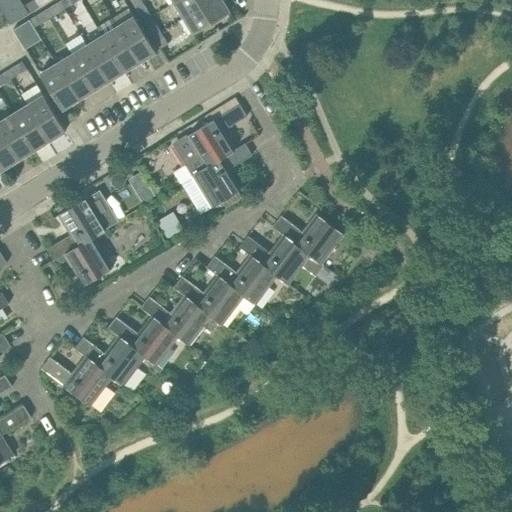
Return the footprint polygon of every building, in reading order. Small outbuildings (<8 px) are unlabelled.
[(20,0),(0,0),(0,8),(10,24),(18,19),(29,13),(24,5),(20,0)] [(29,13),(39,6),(35,0),(32,0),(24,5),(29,13)] [(65,8),(77,1),(76,0),(60,0),(60,1),(65,8)] [(142,0),(134,5),(142,17),(149,13),(142,0)] [(177,0),(174,2),(184,18),(212,0),(177,0)] [(209,23),(227,13),(230,11),(222,0),(212,0),(184,18),(193,34),(209,23)] [(65,8),(60,1),(48,8),(52,16),(65,8)] [(29,20),(33,27),(46,20),(41,12),(29,20)] [(156,52),(153,48),(134,16),(118,25),(140,62),(156,52)] [(153,36),(161,32),(153,19),(146,24),(153,36)] [(33,27),(29,20),(17,27),(21,35),(33,27)] [(125,71),(140,62),(118,25),(102,35),(125,71)] [(153,36),(158,44),(161,48),(168,44),(161,32),(153,36)] [(109,81),(125,71),(102,35),(87,44),(109,81)] [(93,90),(109,81),(87,44),(71,54),(93,90)] [(78,100),(93,90),(71,54),(55,63),(78,100)] [(12,78),(24,71),(19,63),(7,70),(12,78)] [(55,63),(40,73),(62,109),(78,100),(55,63)] [(0,84),(12,78),(7,70),(0,74),(0,84)] [(66,131),(63,126),(43,94),(28,104),(50,140),(66,131)] [(247,115),(240,103),(187,135),(206,166),(206,167),(235,148),(224,130),(247,115)] [(34,150),(50,140),(28,104),(12,113),(34,150)] [(0,129),(19,159),(34,150),(12,113),(0,120),(0,129)] [(0,164),(3,169),(19,159),(0,129),(0,164)] [(229,168),(252,154),(245,142),(235,148),(206,167),(206,166),(192,175),(212,206),(241,189),(229,168)] [(71,234),(47,248),(54,260),(64,254),(93,236),(93,237),(107,228),(88,197),(59,214),(71,234)] [(283,234),(311,253),(310,254),(322,262),(344,234),(317,213),(303,232),(281,215),(272,226),(283,234)] [(251,254),(260,260),(278,273),(278,274),(289,282),(310,254),(311,253),(283,234),(270,252),(248,235),(239,246),(250,254),(251,254)] [(52,287),(59,298),(60,299),(112,267),(93,237),(93,236),(64,254),(76,273),(52,287)] [(217,275),(218,274),(245,293),(245,294),(256,303),(278,274),(278,273),(260,260),(251,254),(250,254),(237,272),(215,255),(206,266),(217,275)] [(184,295),(213,314),(212,315),(223,323),(245,294),(245,293),(218,274),(217,275),(204,292),(182,275),(173,287),(184,295)] [(0,308),(8,303),(1,292),(0,292),(0,308)] [(152,315),(152,314),(179,335),(178,335),(190,344),(212,315),(213,314),(184,295),(171,312),(149,296),(140,307),(152,315)] [(511,310),(502,315),(511,336),(511,310)] [(118,336),(118,335),(145,354),(145,355),(157,364),(178,335),(179,335),(152,314),(152,315),(138,333),(116,316),(107,327),(118,336)] [(0,351),(10,345),(4,334),(0,336),(0,351)] [(85,356),(86,355),(113,375),(113,376),(123,384),(145,355),(145,354),(118,335),(118,336),(105,353),(83,336),(75,347),(85,356)] [(511,340),(499,347),(508,365),(511,363),(511,340)] [(72,373),(50,356),(42,368),(91,405),(113,376),(113,375),(86,355),(85,356),(72,373)] [(0,393),(12,386),(5,374),(0,376),(0,393)] [(31,417),(24,405),(0,419),(0,462),(12,455),(0,435),(31,417)]
